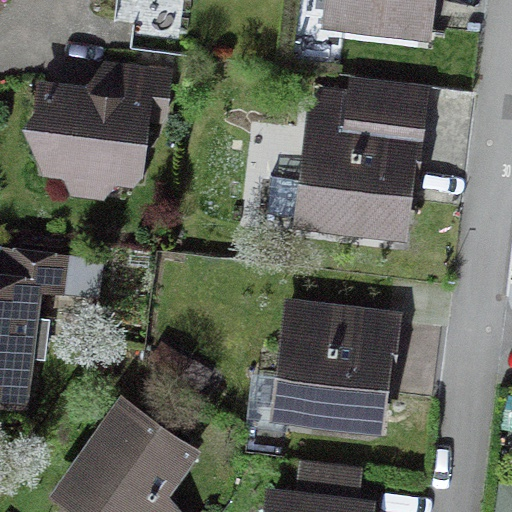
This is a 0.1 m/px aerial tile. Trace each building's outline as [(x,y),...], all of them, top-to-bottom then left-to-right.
[(343,0),(341,23),(420,33),(424,0),(343,0)] [(268,177),(263,215),(397,231),(407,156),(352,149),(356,119),(410,126),(414,96),(355,89),(351,119),(310,114),(302,181),(268,177)] [(37,117),(48,130),(43,167),(131,178),(140,103),(41,91),(37,117)] [(31,285),(0,281),(0,398),(17,400),(31,285)] [(286,411),(286,413),(374,424),(383,349),(283,337),(278,381),(290,382),(286,411)] [(186,452),(120,406),(59,492),(61,493),(67,486),(103,511),(143,511),(147,507),(148,506),(186,452)] [(363,511),(364,509),(345,507),(349,472),(299,466),(295,501),(269,497),(267,511),(363,511)]
